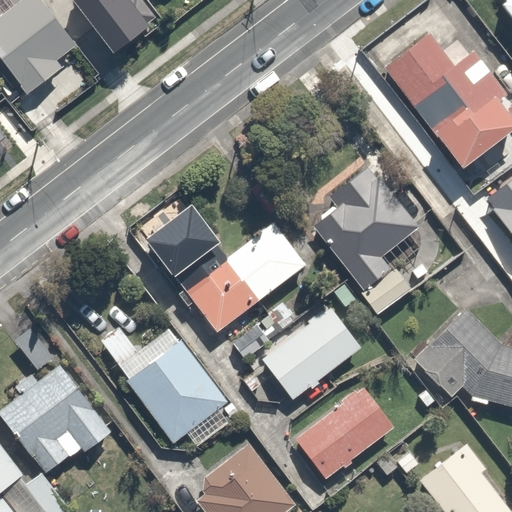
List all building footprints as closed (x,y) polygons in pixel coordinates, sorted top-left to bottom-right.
[(71,45),(35,0),(0,0),(0,66),(23,96),(60,67),(53,59),(71,45)] [(126,0),(67,0),(111,57),(148,29),(145,26),(154,19),(139,0),(127,0),(127,1),(126,0)] [(440,0),(432,0),(364,48),(450,171),(511,127),(511,92),(508,95),(440,0)] [(511,0),(493,0),(511,22),(511,0)] [(0,131),(12,123),(0,106),(0,131)] [(327,199),(306,214),(374,310),(406,287),(379,250),(415,224),(367,156),(320,189),(327,199)] [(511,171),(477,198),(511,245),(511,171)] [(165,263),(208,325),(250,297),(275,279),(303,260),(270,212),(220,246),(211,232),(165,263)] [(298,313),(273,330),(256,342),(290,393),(360,345),(325,294),(298,313)] [(511,345),(446,318),(429,345),(406,352),(443,396),(452,388),(511,407),(511,345)] [(211,411),(228,398),(173,321),(137,346),(120,322),(98,338),(179,451),(219,422),(211,411)] [(0,427),(34,473),(38,479),(43,475),(45,474),(111,425),(36,323),(11,342),(32,371),(0,394),(0,427)] [(396,423),(365,379),(287,435),(318,479),(396,423)] [(281,511),(291,505),(245,444),(187,488),(201,506),(193,511),(281,511)] [(511,511),(464,444),(415,479),(438,511),(511,511)] [(0,457),(0,511),(7,511),(0,501),(0,488),(15,477),(0,457)] [(73,511),(45,474),(43,475),(38,479),(34,473),(23,481),(43,508),(37,511),(73,511)]
